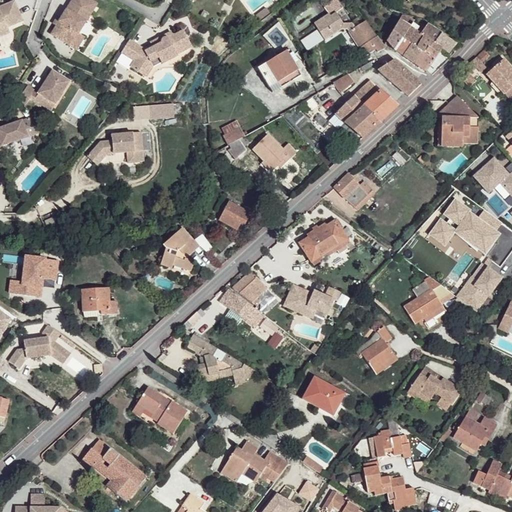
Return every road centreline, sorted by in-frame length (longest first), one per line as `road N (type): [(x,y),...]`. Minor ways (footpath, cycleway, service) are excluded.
road 1 (residential): [(0,482),(511,15)]
road 2 (unknown): [(138,355),(296,462)]
road 3 (unknown): [(284,116),(368,57),(396,57),(436,84)]
